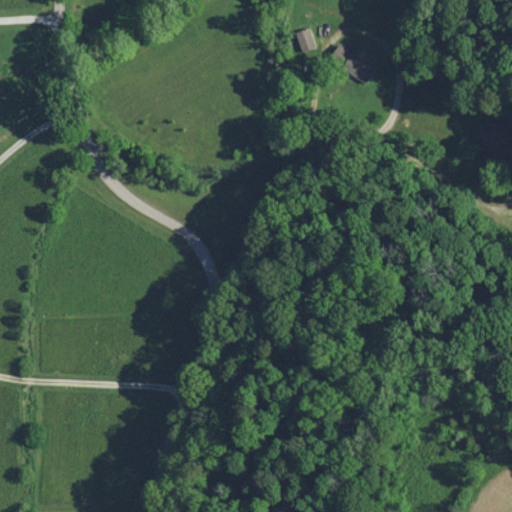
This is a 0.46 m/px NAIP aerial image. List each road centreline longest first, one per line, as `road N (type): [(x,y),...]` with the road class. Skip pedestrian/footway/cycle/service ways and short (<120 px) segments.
road 1 (tertiary): [(152,511),(164,451),(212,325),(212,276),(188,235),(99,168),(63,56),(58,0)]
road 2 (residential): [(214,297),(300,163),(371,140)]
